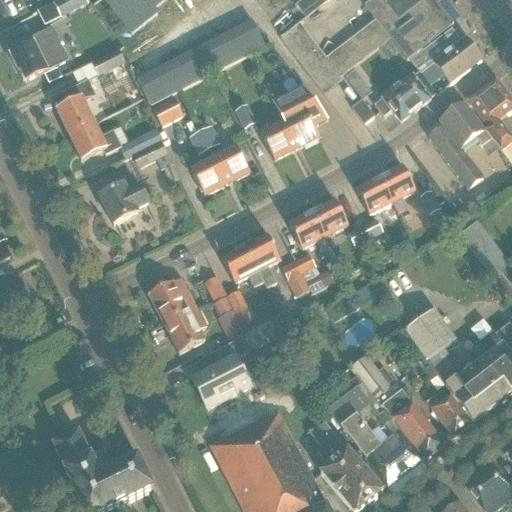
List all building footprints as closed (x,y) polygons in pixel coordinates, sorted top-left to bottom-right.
[(90,4),(86,0),(68,0),(56,10),(66,22),(90,4)] [(102,0),(131,36),(156,16),(153,11),(167,0),(102,0)] [(375,21),(325,59),(298,25),(279,39),(323,96),(343,82),(341,79),(390,41),(407,63),(453,27),(431,0),(373,0),(364,8),(375,21)] [(305,18),(326,1),(325,0),(302,0),(296,6),(305,18)] [(138,80),(152,108),(265,50),(251,22),(138,80)] [(20,73),(26,84),(47,73),(40,59),(54,52),(44,33),(30,40),(32,45),(10,57),(18,74),(20,73)] [(424,53),(450,87),(481,64),(464,42),(458,47),(449,34),(424,53)] [(125,66),(119,52),(91,65),(97,79),(125,66)] [(430,102),(436,97),(419,75),(414,79),(412,77),(381,101),(382,101),(373,108),(383,120),(391,114),(400,125),(430,102)] [(468,104),(487,129),(484,131),(501,153),(500,154),(511,169),(511,140),(498,122),(511,111),(511,104),(495,83),(468,104)] [(57,114),(69,138),(94,126),(83,104),(95,99),(87,84),(63,96),(69,108),(57,114)] [(327,122),(303,88),(273,103),(283,124),(282,125),(296,152),(319,140),(313,129),(327,122)] [(184,119),(175,100),(152,111),(161,130),(184,119)] [(351,110),(352,111),(363,127),(375,119),(362,102),(351,110)] [(246,108),(235,114),(243,131),(255,125),(246,108)] [(427,140),(467,193),(483,181),(461,152),(485,134),(467,111),(459,117),(456,113),(440,125),(443,129),(427,140)] [(274,163),(296,152),(282,125),(259,136),(274,163)] [(125,163),(132,159),(162,145),(155,131),(120,148),(113,133),(101,139),(94,126),(69,138),(81,164),(103,153),(105,158),(119,151),(125,163)] [(223,155),(210,129),(200,135),(227,187),(249,176),(235,149),(223,155)] [(204,199),(227,187),(200,135),(188,141),(201,166),(190,172),(204,199)] [(162,145),(132,159),(138,171),(156,163),(160,172),(172,166),(162,145)] [(379,180),(392,206),(415,194),(402,168),(379,180)] [(132,176),(131,177),(120,182),(123,188),(99,199),(113,227),(137,215),(137,214),(149,209),(139,189),(138,189),(132,176)] [(379,180),(356,191),(369,218),(383,211),(390,224),(399,219),(392,206),(379,180)] [(441,212),(432,193),(419,200),(428,218),(441,212)] [(311,214),(325,240),(348,228),(334,202),(311,214)] [(311,214),(288,226),(302,252),(316,245),(320,254),(329,250),(325,240),(311,214)] [(383,235),(377,222),(362,230),(368,243),(383,235)] [(508,267),(476,225),(458,239),(496,287),(504,281),(498,274),(508,267)] [(368,243),(362,230),(347,238),(354,251),(368,243)] [(257,275),(263,286),(266,291),(276,286),(267,269),(280,263),(267,237),(244,249),(257,275)] [(0,264),(9,260),(0,241),(0,264)] [(263,286),(257,275),(244,249),(221,261),(234,286),(247,280),(253,291),(263,286)] [(315,270),(309,256),(295,263),(301,277),(315,270)] [(295,263),(281,271),(296,300),(310,293),(301,277),(295,263)] [(203,287),(213,306),(225,299),(215,280),(203,287)] [(148,298),(163,327),(195,311),(185,291),(178,295),(173,285),(148,298)] [(0,329),(35,312),(23,288),(0,299),(0,329)] [(374,302),(366,289),(326,314),(334,327),(374,302)] [(238,294),(226,300),(240,327),(251,321),(238,294)] [(195,311),(163,327),(179,357),(203,344),(198,334),(205,330),(195,311)] [(456,343),(433,313),(404,334),(426,364),(445,351),(456,343)] [(232,314),(217,322),(225,339),(241,330),(232,314)] [(462,351),(473,366),(502,403),(511,395),(511,330),(508,326),(494,336),(492,334),(478,345),(475,340),(462,351)] [(191,381),(207,412),(250,390),(236,361),(247,355),(240,341),(201,361),(207,373),(191,381)] [(462,375),(445,351),(426,364),(472,426),(502,403),(473,366),(462,375)] [(381,407),(424,463),(444,448),(401,391),(400,392),(384,369),(378,374),(389,389),(375,400),(381,407)] [(321,406),(387,491),(422,465),(356,379),(321,406)] [(425,405),(453,441),(472,426),(450,397),(438,407),(433,399),(425,405)] [(330,511),(327,505),(325,506),(277,413),(209,449),(242,511),(330,511)] [(307,434),(321,451),(368,506),(383,495),(348,452),(347,453),(324,425),(307,434)] [(91,460),(79,434),(51,447),(82,511),(112,511),(153,493),(137,461),(113,473),(104,454),(91,460)] [(321,451),(317,455),(328,469),(320,476),(349,511),(361,511),(369,506),(368,506),(321,451)] [(496,511),(511,500),(511,492),(493,467),(464,489),(481,511),(496,511)]
